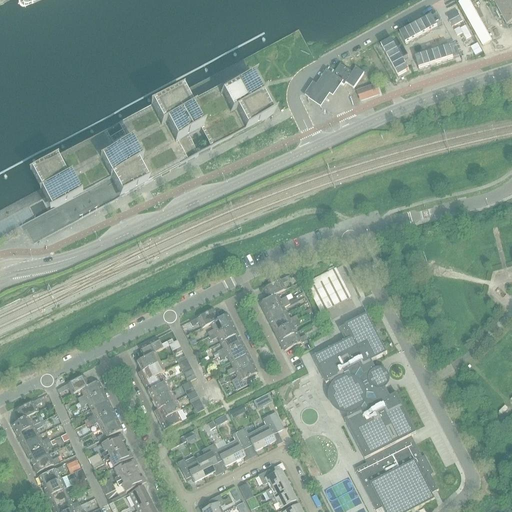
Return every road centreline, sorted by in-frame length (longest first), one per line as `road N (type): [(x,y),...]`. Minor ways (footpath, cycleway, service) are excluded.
road 1 (tertiary): [(0,276),(77,257),(315,146)]
road 2 (residential): [(445,511),(472,476),(348,237)]
road 3 (unclassified): [(315,146),(294,100),(304,74),(433,0)]
road 4 (tertiary): [(315,146),(511,70)]
road 5 (residential): [(249,293),(285,368),(271,379),(232,301)]
road 6 (residential): [(312,511),(280,452),(184,499)]
road 7 (residential): [(348,237),(511,185)]
road 8 (residential): [(106,511),(45,378)]
